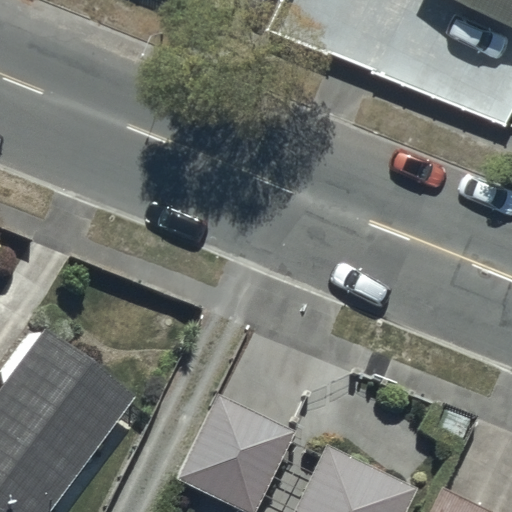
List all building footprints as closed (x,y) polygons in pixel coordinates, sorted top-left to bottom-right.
[(511,0),(464,0),(511,22),(511,0)] [(0,379),(0,511),(41,511),(129,397),(38,329),(0,379)] [(167,478),(235,511),(248,511),(290,429),(210,390),(167,478)] [(394,511),(407,487),(315,443),(282,511),(394,511)] [(489,511),(435,487),(423,511),(489,511)]
